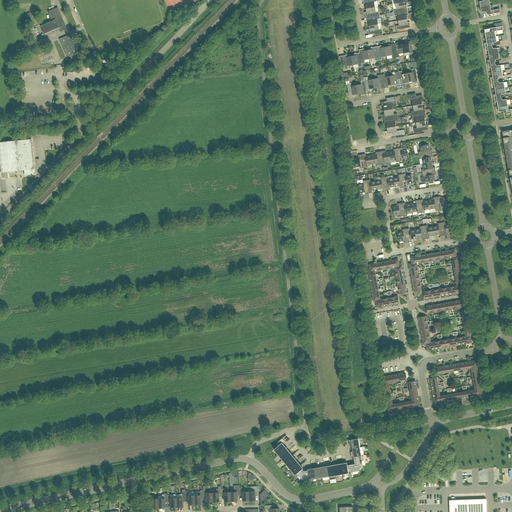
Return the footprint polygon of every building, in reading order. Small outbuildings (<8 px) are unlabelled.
[(364,6),(365,5),(366,9),(375,7),(374,2),(377,1),(376,0),(363,0),(364,6)] [(396,9),(393,9),(394,13),(407,10),(406,5),(405,5),(404,2),(395,4),(396,9)] [(481,12),(487,11),(487,14),(487,15),(500,13),(499,9),(491,10),(490,5),(480,7),(481,12)] [(67,29),(61,16),(59,12),(58,12),(57,10),(58,9),(57,7),(48,11),(51,19),(40,24),(44,35),(62,28),(63,30),(67,29)] [(366,9),(367,12),(365,12),(366,17),(380,15),(379,12),(376,12),(375,7),(366,9)] [(394,13),(394,16),(397,16),(398,21),(407,19),(407,16),(408,15),(407,10),(394,13)] [(377,19),(380,19),(380,15),(366,17),(367,23),(368,22),(369,26),(378,24),(377,19)] [(396,26),(397,30),(410,28),(409,22),(408,22),(407,19),(398,21),(399,26),(396,26)] [(382,29),(379,29),(378,24),(369,26),(370,29),(368,29),(369,35),(383,32),(382,29)] [(485,32),(486,38),(496,36),(495,31),(503,30),(502,26),(490,28),(484,29),(485,32)] [(67,56),(68,56),(78,52),(70,35),(59,39),(67,56)] [(487,43),(484,43),(485,47),(492,46),(491,46),(491,43),(497,42),(496,36),(486,38),(487,43)] [(405,42),(405,43),(402,44),(404,53),(409,52),(409,55),(413,54),(411,41),(405,42)] [(399,45),(399,43),(393,44),(396,58),(399,57),(399,54),(404,53),(402,44),(399,45)] [(388,45),(388,47),(385,47),(387,56),(392,55),(392,58),(396,58),(393,44),(388,45)] [(382,48),(381,46),(376,47),(379,61),(382,60),(382,57),(387,56),(385,47),(382,48)] [(486,50),(488,50),(489,55),(499,53),(498,48),(492,49),(491,46),(492,46),(485,47),(486,50)] [(371,48),(371,50),(368,50),(369,59),(375,58),(375,61),(379,61),(376,47),(371,48)] [(364,49),(359,50),(359,53),(360,53),(361,64),(362,63),(365,63),(364,60),(369,59),(368,50),(365,51),(364,49)] [(354,54),(355,55),(351,56),(353,65),(358,64),(358,67),(362,66),(362,63),(361,64),(360,53),(359,53),(354,54)] [(490,60),(487,60),(488,64),(495,63),(494,63),(494,60),(500,59),(499,53),(489,55),(490,60)] [(348,69),(348,66),(353,65),(351,56),(348,57),(348,55),(342,56),(345,70),(348,69)] [(489,68),(491,67),(492,72),(502,70),(501,65),(495,66),(494,63),(495,63),(488,64),(489,68)] [(412,69),(412,72),(407,73),(409,82),(412,81),(412,83),(418,82),(415,69),(412,69)] [(493,77),(490,78),(491,81),(498,80),(497,80),(497,77),(503,76),(502,70),(492,72),(493,77)] [(402,74),(402,71),(398,72),(401,85),(406,84),(405,83),(409,82),(407,73),(402,74)] [(392,73),(393,76),(390,76),(392,85),(395,85),(395,86),(401,85),(398,72),(392,73)] [(385,77),(385,74),(381,75),(383,88),(389,87),(388,86),(392,85),(390,76),(385,77)] [(378,88),(378,89),(383,88),(381,75),(377,75),(378,78),(373,79),(375,88),(378,88)] [(371,90),(371,89),(375,88),(373,79),(368,80),(367,77),(364,78),(364,81),(366,91),(371,90)] [(492,85),(494,84),(495,89),(505,88),(504,82),(498,83),(498,80),(491,81),(492,85)] [(362,95),(367,94),(366,91),(364,81),(361,81),(361,84),(356,85),(358,94),(361,93),(362,95)] [(355,96),(355,95),(358,94),(356,85),(351,86),(351,83),(347,84),(349,97),(355,96)] [(495,89),(496,94),(493,95),(494,98),(501,97),(500,97),(500,94),(506,93),(505,88),(495,89)] [(412,100),(413,105),(422,104),(421,101),(423,100),(422,95),(408,97),(409,101),(412,100)] [(494,98),(495,102),(497,102),(498,106),(508,105),(507,99),(501,100),(501,97),(494,98)] [(382,108),(383,107),(384,111),(393,109),(397,108),(396,106),(396,103),(395,103),(394,100),(381,102),(382,108)] [(413,105),(414,111),(411,111),(412,115),(425,112),(424,107),(423,107),(422,104),(413,105)] [(498,106),(499,112),(504,111),(505,114),(511,112),(511,109),(508,110),(508,105),(498,106)] [(384,111),(385,114),(383,114),(384,119),(397,117),(397,114),(394,114),(393,109),(384,111)] [(412,115),(412,118),(415,118),(416,123),(425,121),(424,118),(426,117),(425,112),(412,115)] [(384,119),(385,125),(386,124),(387,128),(396,126),(395,121),(398,121),(397,117),(384,119)] [(416,123),(417,128),(414,128),(415,132),(428,129),(427,124),(426,124),(425,121),(416,123)] [(387,128),(388,131),(386,131),(387,137),(404,134),(404,130),(397,131),(396,126),(387,128)] [(511,129),(502,131),(503,138),(511,136),(511,135),(511,132),(511,129)] [(24,175),(35,174),(34,169),(31,139),(0,141),(0,166),(1,172),(24,170),(24,175)] [(420,151),(418,152),(419,155),(432,153),(432,149),(430,150),(429,144),(420,146),(420,151)] [(396,160),(396,162),(400,162),(397,148),(394,149),(394,151),(389,152),(390,161),(396,160)] [(403,159),(408,158),(407,149),(401,150),(401,148),(397,148),(400,162),(403,161),(403,159)] [(376,152),(376,154),(371,155),(373,164),(378,163),(378,165),(382,165),(380,151),(376,152)] [(383,153),(383,151),(380,151),(382,165),(385,164),(385,162),(390,161),(389,152),(383,153)] [(420,159),(422,159),(423,164),(432,162),(431,157),(433,157),(432,153),(419,155),(420,159)] [(364,168),(368,167),(367,165),(373,164),(371,155),(366,156),(365,154),(362,155),(364,168)] [(353,158),(355,167),(360,166),(361,168),(364,168),(362,155),(358,155),(359,157),(353,158)] [(423,164),(424,169),(422,170),(422,173),(435,171),(435,167),(433,168),(432,162),(423,164)] [(436,174),(435,171),(422,173),(423,177),(421,177),(422,182),(435,180),(434,175),(436,174)] [(406,175),(405,173),(402,174),(404,187),(408,187),(407,185),(413,184),(411,174),(406,175)] [(398,175),(398,177),(393,178),(395,187),(400,186),(401,188),(404,187),(402,174),(398,175)] [(388,178),(388,176),(384,177),(386,190),(390,190),(390,188),(395,187),(393,178),(388,178)] [(380,178),(381,180),(376,181),(377,190),(382,189),(383,191),(386,190),(384,177),(380,178)] [(365,192),(365,194),(369,193),(366,180),(363,181),(363,183),(358,184),(359,193),(365,192)] [(372,193),(372,191),(377,190),(376,181),(370,182),(370,180),(366,180),(369,193),(372,193)] [(441,198),(440,196),(437,197),(439,210),(443,209),(442,207),(448,206),(446,197),(441,198)] [(433,197),(433,199),(428,200),(430,209),(435,209),(435,211),(439,210),(437,197),(433,197)] [(421,213),(425,212),(425,210),(430,209),(428,200),(423,201),(423,199),(419,200),(421,213)] [(417,212),(418,214),(421,213),(419,200),(415,200),(416,202),(410,203),(412,213),(417,212)] [(407,216),(407,214),(412,213),(410,203),(405,204),(405,202),(401,203),(404,216),(407,216)] [(400,215),(400,217),(404,216),(401,203),(398,204),(398,206),(393,207),(394,216),(400,215)] [(445,224),(445,222),(441,223),(444,236),(447,235),(447,233),(452,232),(451,223),(445,224)] [(438,223),(438,225),(433,226),(434,235),(440,234),(440,236),(444,236),(441,223),(438,223)] [(429,238),(429,236),(434,235),(433,226),(427,227),(427,225),(424,226),(426,239),(429,238)] [(422,238),(422,240),(426,239),(424,226),(420,226),(420,228),(415,229),(417,238),(422,238)] [(412,241),(411,239),(417,238),(415,229),(410,230),(409,228),(406,229),(408,242),(412,241)] [(404,241),(405,243),(408,242),(406,229),(402,229),(403,231),(397,232),(399,242),(404,241)] [(459,260),(458,256),(456,256),(455,250),(448,251),(450,258),(452,257),(453,261),(459,260)] [(442,259),(450,258),(448,251),(441,252),(442,259)] [(433,253),(434,260),(442,259),(441,252),(433,253)] [(425,255),(427,262),(434,260),(433,253),(425,255)] [(418,256),(419,263),(427,262),(425,255),(418,256)] [(418,256),(411,257),(412,264),(410,264),(410,268),(417,267),(416,263),(419,263),(418,256)] [(402,269),(402,266),(399,266),(398,260),(391,261),(392,268),(395,267),(395,270),(402,269)] [(385,269),(392,268),(391,261),(383,262),(385,269)] [(376,263),(377,270),(385,269),(383,262),(376,263)] [(369,265),(370,271),(369,271),(369,275),(375,274),(375,271),(377,270),(376,263),(369,265)] [(418,274),(417,267),(410,268),(411,276),(418,274)] [(404,277),(402,269),(395,270),(397,278),(404,277)] [(413,283),(420,282),(418,274),(411,276),(413,283)] [(405,285),(404,277),(397,278),(398,286),(405,285)] [(461,285),(463,285),(462,281),(456,282),(457,286),(455,286),(456,293),(462,292),(462,290),(461,285)] [(413,283),(414,291),(421,290),(420,282),(413,283)] [(399,294),(406,292),(405,285),(398,286),(399,294)] [(448,295),(456,293),(455,286),(447,288),(448,295)] [(439,289),(440,296),(448,295),(447,288),(439,289)] [(432,290),(433,297),(440,296),(439,289),(432,290)] [(424,292),(425,299),(433,297),(432,290),(424,292)] [(376,300),(376,305),(377,307),(383,306),(382,299),(380,299),(379,296),(373,297),(374,301),(376,300)] [(398,296),(390,298),(391,305),(399,303),(398,296)] [(390,298),(383,299),(382,299),(383,306),(391,305),(390,298)] [(465,307),(464,300),(457,301),(458,308),(461,308),(461,311),(467,310),(467,306),(465,307)] [(450,302),(451,309),(458,308),(457,301),(450,302)] [(442,304),(443,311),(451,309),(450,302),(442,304)] [(434,305),(435,312),(443,311),(442,304),(434,305)] [(426,307),(428,313),(435,312),(434,305),(426,307)] [(426,316),(419,317),(420,325),(427,324),(426,316)] [(427,324),(420,325),(422,333),(428,332),(427,324)] [(422,333),(423,340),(430,339),(428,332),(422,333)] [(463,337),(465,344),(471,342),(470,336),(472,336),(471,332),(465,333),(466,336),(463,337)] [(456,338),(457,345),(465,344),(463,337),(456,338)] [(448,339),(449,346),(457,345),(456,338),(448,339)] [(433,342),(430,343),(430,339),(423,340),(424,344),(426,344),(427,350),(434,349),(433,342)] [(440,341),(442,348),(449,346),(448,339),(440,341)] [(433,342),(434,349),(442,348),(440,341),(433,342)] [(478,370),(476,360),(468,362),(469,368),(471,368),(472,371),(478,370)] [(390,376),(381,377),(383,387),(389,386),(388,382),(391,382),(390,376)] [(473,391),(474,396),(482,395),(481,385),(475,386),(475,390),(473,391)] [(440,396),(439,393),(433,394),(435,403),(443,402),(442,396),(440,396)] [(411,407),(420,406),(418,396),(412,397),(412,401),(410,401),(411,407)] [(386,402),(387,412),(396,410),(395,404),(392,405),(392,401),(386,402)] [(284,441),(282,438),(276,444),(278,446),(274,449),(279,454),(287,447),(286,448),(282,443),(284,441)] [(359,447),(358,438),(349,440),(349,443),(348,443),(349,443),(350,446),(352,445),(352,448),(359,447)] [(286,448),(287,447),(279,454),(283,459),(291,453),(286,448)] [(351,454),(352,457),(354,457),(361,456),(359,447),(352,448),(353,451),(351,452),(351,454),(350,454),(351,454)] [(295,457),(295,458),(291,453),(283,459),(287,464),(295,457)] [(363,465),(361,456),(354,457),(355,464),(356,467),(363,465)] [(295,458),(295,457),(287,464),(291,469),(299,463),(295,458)] [(347,462),(340,463),(342,473),(348,472),(347,465),(347,462)] [(303,468),(299,463),(291,469),(295,474),(302,469),(303,468)] [(334,464),(335,474),(342,473),(340,463),(334,464)] [(334,464),(333,464),(334,465),(327,466),(329,476),(335,474),(334,464)] [(348,472),(363,470),(363,465),(356,467),(355,464),(347,465),(348,472)] [(321,466),(320,466),(321,467),(314,468),(316,478),(322,477),(321,466)] [(321,466),(322,477),(329,476),(327,466),(321,467),(321,466)] [(314,468),(307,469),(308,470),(309,479),(316,478),(314,468)] [(295,474),(300,480),(309,479),(308,470),(304,471),(302,469),(295,474)] [(206,495),(206,502),(212,502),(212,493),(208,493),(208,486),(202,486),(203,490),(203,496),(206,495)] [(212,493),(212,502),(218,501),(218,495),(221,495),(221,489),(221,486),(218,486),(218,489),(216,489),(216,492),(212,493)] [(230,501),(237,501),(236,494),(239,494),(239,488),(239,486),(234,486),(234,492),(230,492),(230,501)] [(248,486),(248,491),(248,500),(255,500),(254,494),(258,494),(257,486),(248,486)] [(221,489),(221,495),(224,495),(224,501),(230,501),(230,492),(226,492),(226,488),(221,489)] [(242,490),(242,488),(239,488),(239,494),(242,494),(242,500),(248,500),(248,491),(244,491),(244,490),(242,490)] [(200,498),(203,497),(203,496),(203,490),(200,490),(200,491),(198,491),(198,495),(194,495),(194,504),(200,504),(200,498)] [(187,491),(185,491),(185,492),(185,498),(188,498),(188,504),(194,504),(194,495),(188,495),(187,491)] [(176,507),(182,507),(182,498),(185,498),(185,492),(182,492),(182,498),(176,498),(176,507)] [(164,507),(164,501),(167,501),(167,495),(167,493),(164,493),(164,494),(163,494),(162,495),(162,498),(158,498),(158,507),(161,507),(162,508),(164,508),(164,507)] [(170,494),(167,495),(167,501),(170,501),(170,507),(171,508),(173,508),(173,507),(176,507),(176,498),(170,498),(170,494)] [(152,501),(152,508),(158,507),(158,498),(154,499),(154,495),(149,495),(149,501),(152,501)] [(486,511),(486,499),(450,500),(450,511),(486,511)]
